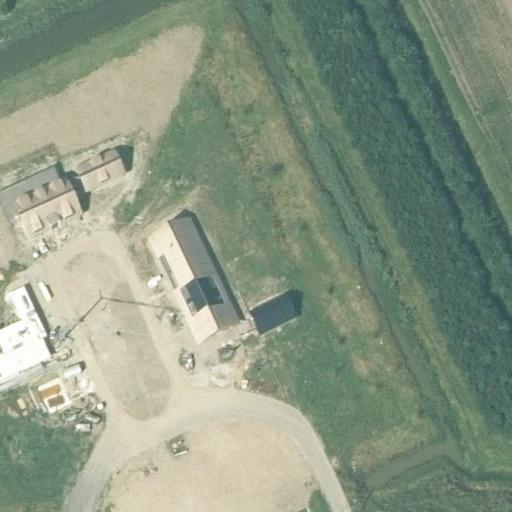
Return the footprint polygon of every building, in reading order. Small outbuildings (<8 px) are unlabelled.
[(54,171),(24,185),(31,198),(14,206),(22,224),(29,241),(80,218),(71,198),(86,191),(87,193),(123,177),(113,155),(77,172),(80,179),(65,185),(64,183),(60,185),(54,171)] [(164,221),(144,229),(190,328),(226,312),(188,231),(172,238),(164,221)] [(42,342),(47,339),(24,289),(5,298),(6,302),(10,300),(21,324),(0,333),(0,348),(4,357),(0,358),(0,377),(1,380),(0,380),(0,384),(51,361),(42,342)] [(272,291),(238,307),(245,323),(279,307),(272,291)] [(38,387),(51,414),(72,405),(59,377),(38,387)]
